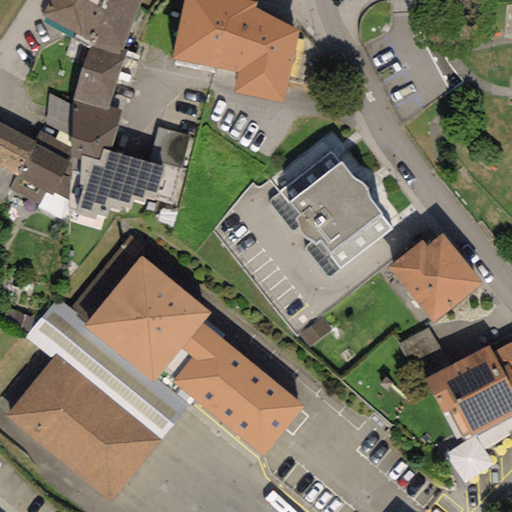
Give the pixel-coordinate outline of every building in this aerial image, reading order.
[(110,0),(49,0),(41,14),(94,45),(110,0)] [(141,0),(110,0),(94,45),(121,55),(123,50),(141,0)] [(256,2),(245,0),(184,0),(171,58),(237,72),(234,95),(283,102),(298,34),(255,8),(256,2)] [(121,55),(94,45),(81,72),(72,101),(70,149),(69,158),(79,159),(81,156),(98,162),(103,150),(110,152),(122,110),(108,107),(128,51),(123,50),(121,55)] [(35,143),(0,124),(0,166),(15,175),(17,176),(35,143)] [(110,152),(103,150),(98,162),(81,156),(79,159),(69,158),(67,199),(68,210),(93,221),(95,215),(105,219),(110,209),(120,212),(123,207),(130,209),(133,200),(143,204),(145,198),(170,206),(189,137),(158,127),(149,163),(110,152)] [(40,132),(35,143),(17,176),(15,175),(8,190),(38,207),(45,192),(51,196),(53,191),(67,199),(69,158),(70,149),(40,132)] [(331,154),(279,193),(300,215),(295,220),(300,231),(305,238),(308,239),(314,243),(319,240),(341,270),(391,230),(380,215),(369,198),(366,187),(360,182),(354,181),(342,163),(339,165),(331,154)] [(511,222),(500,231),(511,247),(511,222)] [(482,285),(442,234),(440,235),(426,245),(422,240),(388,266),(432,323),(482,285)] [(57,359),(159,441),(194,399),(160,372),(154,379),(87,325),(139,261),(135,257),(143,246),(131,236),(71,310),(59,299),(27,339),(55,362),(57,359)] [(87,325),(154,379),(160,372),(199,324),(208,313),(141,259),(139,261),(87,325)] [(199,324),(160,372),(194,399),(264,456),(303,408),(199,324)] [(399,346),(414,382),(423,379),(450,365),(429,328),(399,346)] [(511,341),(492,352),(489,345),(450,365),(423,379),(442,414),(448,411),(461,437),(467,434),(470,438),(511,416),(511,341)] [(159,441),(57,359),(55,362),(9,418),(111,501),(159,441)]
